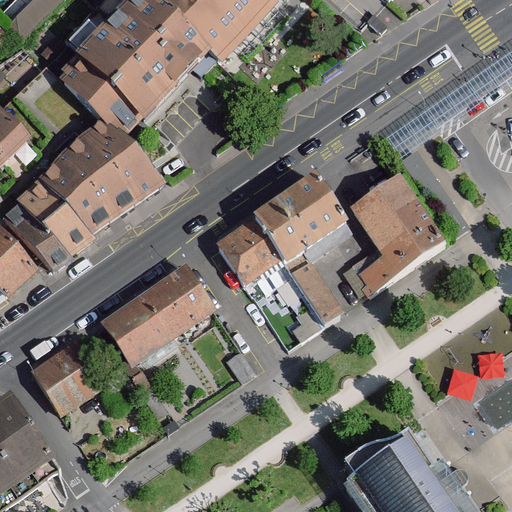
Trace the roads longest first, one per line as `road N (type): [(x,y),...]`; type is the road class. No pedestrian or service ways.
road 1 (secondary): [(511,3),(0,352)]
road 2 (residential): [(112,511),(0,353)]
